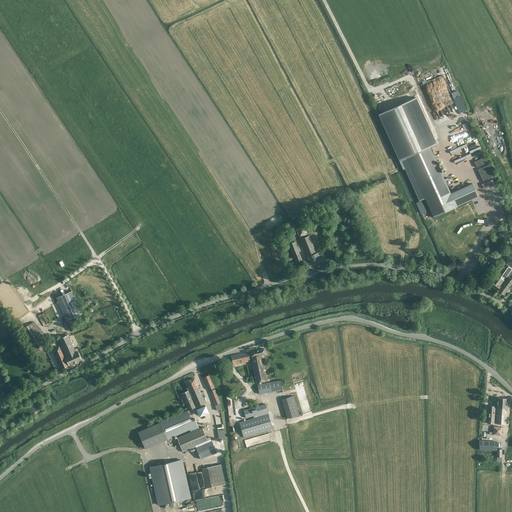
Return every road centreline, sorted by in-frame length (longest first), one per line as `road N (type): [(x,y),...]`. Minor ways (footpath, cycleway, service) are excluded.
road 1 (unclassified): [(0,478),(62,433),(193,366),(337,319),(450,346),(511,391)]
road 2 (unclassified): [(511,309),(433,273),(342,266),(169,320),(0,411)]
road 3 (track): [(459,282),(491,220),(473,175),(435,129),(409,77),(370,90),(324,0)]
road 4 (track): [(102,0),(249,229),(269,285)]
road 5 (track): [(308,511),(266,398),(249,392),(224,355)]
road 6 (track): [(223,459),(199,463),(127,448),(65,469)]
road 7 (track): [(229,511),(214,417),(193,366)]
road 8 (track): [(338,157),(386,173),(353,92)]
